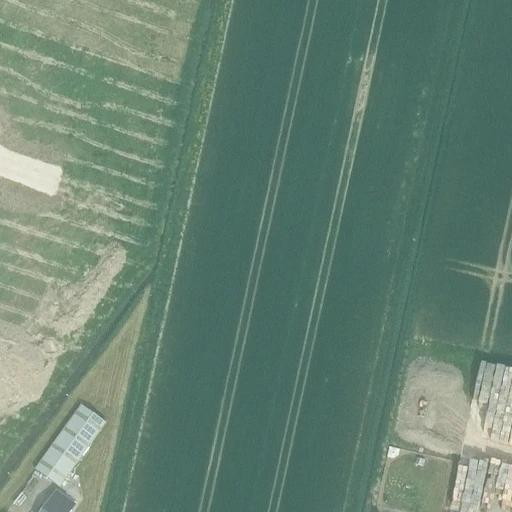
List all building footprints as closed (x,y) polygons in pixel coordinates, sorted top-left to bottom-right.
[(0,0),(0,3),(15,9),(18,0),(0,0)] [(0,70),(4,78),(0,79),(0,99),(15,131),(26,125),(31,136),(56,125),(50,112),(49,113),(28,69),(30,68),(24,56),(0,66),(0,70)] [(37,472),(61,488),(73,472),(106,425),(83,407),(37,471),(37,472)] [(390,448),(388,458),(393,459),(399,455),(400,450),(390,448)] [(485,477),(511,481),(511,461),(477,455),(468,508),(491,511),(507,511),(510,497),(482,492),(485,477)] [(42,511),(70,511),(76,505),(58,492),(42,511)]
